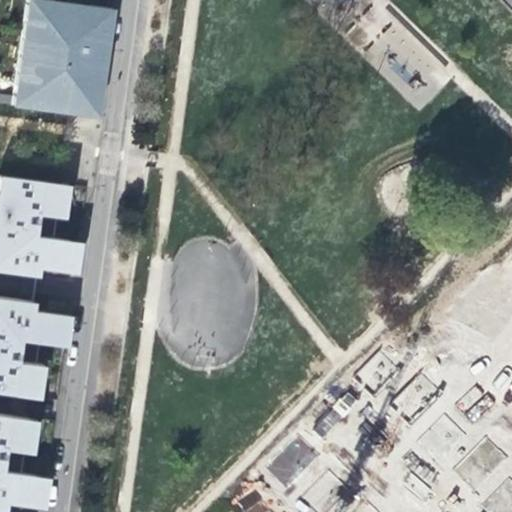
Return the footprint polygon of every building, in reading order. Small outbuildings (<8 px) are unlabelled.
[(8,106),(93,118),(101,57),(108,10),(73,5),(72,11),(51,8),(51,3),(32,0),(22,0),(9,98),(8,106)] [(73,5),(51,3),(51,8),(72,11),(73,5)] [(0,105),(8,106),(9,98),(0,96),(0,105)] [(0,176),(0,271),(34,276),(35,268),(61,271),(63,252),(28,247),(30,235),(31,235),(34,214),(60,218),(62,204),(54,203),(57,184),(0,176)] [(76,242),(31,235),(30,235),(28,247),(63,252),(61,271),(72,273),(76,242)] [(0,298),(0,393),(27,397),(30,378),(37,379),(39,365),(13,362),(16,340),(15,340),(16,329),(63,335),(64,324),(66,315),(29,310),(30,303),(0,298)] [(15,340),(16,340),(61,346),(63,335),(16,329),(15,340)] [(363,428),(344,421),(351,400),(332,393),(316,437),(329,442),(323,458),(333,461),(335,454),(351,460),(363,428)] [(0,415),(0,510),(2,511),(3,503),(29,506),(31,487),(0,483),(0,460),(2,449),(27,453),(29,438),(22,437),(24,419),(0,415)] [(260,473),(280,495),(284,492),(303,511),(322,511),(350,485),(327,462),(324,464),(298,436),(260,473)] [(44,477),(0,471),(0,483),(31,487),(29,506),(40,508),(42,492),(44,477)] [(241,511),(262,511),(266,510),(254,492),(236,504),(241,511)]
